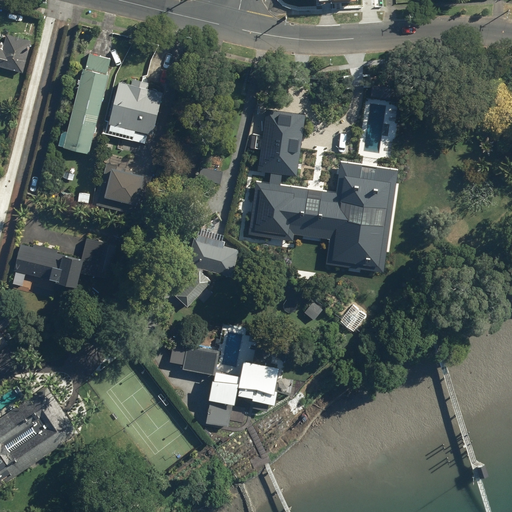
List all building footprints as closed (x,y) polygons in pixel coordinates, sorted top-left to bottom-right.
[(0,168),(1,168),(39,17),(4,8),(0,26),(0,168)] [(80,67),(63,146),(94,152),(111,74),(107,73),(111,58),(89,53),(86,68),(80,67)] [(119,81),(110,122),(155,132),(164,90),(149,87),(150,82),(132,78),(131,83),(119,81)] [(267,107),(257,169),(297,175),(306,113),(267,107)] [(111,167),(105,195),(140,202),(146,174),(111,167)] [(328,260),(383,266),(394,173),(340,167),(337,192),(262,183),(257,226),(290,230),(290,224),(332,230),(328,260)] [(21,241),(15,269),(80,285),(83,271),(108,277),(117,241),(85,233),(80,255),(21,241)] [(192,238),(187,263),(234,274),(240,248),(192,238)] [(304,308),(314,315),(320,308),(310,300),(304,308)] [(341,318),(354,328),(367,311),(354,301),(341,318)] [(0,351),(10,346),(0,329),(0,351)] [(173,360),(182,362),(181,368),(215,374),(206,421),(230,426),(238,383),(243,384),(242,392),(256,394),(254,404),(269,407),(271,397),(275,398),(276,389),(273,389),(278,365),(272,364),(275,343),(258,340),(255,358),(249,357),(246,377),(216,371),(222,338),(216,337),(215,348),(176,341),(173,360)] [(0,417),(0,483),(79,431),(48,385),(0,417)] [(478,464),(482,474),(490,471),(486,461),(478,464)]
